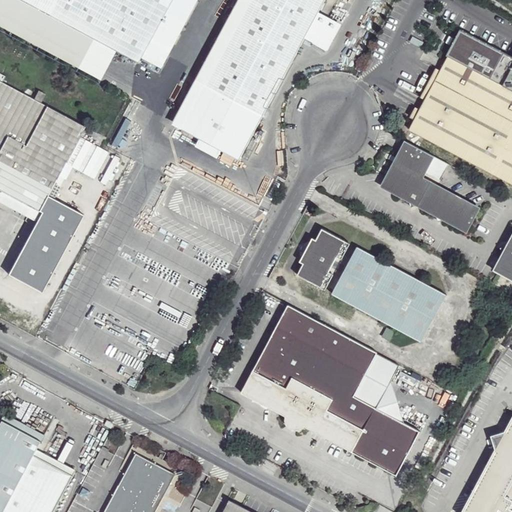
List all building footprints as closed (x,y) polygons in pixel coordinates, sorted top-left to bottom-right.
[(0,0),(0,22),(100,77),(120,54),(157,72),(196,0),(0,0)] [(234,0),(171,119),(239,155),(302,38),(317,11),(322,0),(234,0)] [(341,25),(317,11),(302,38),(326,51),(341,25)] [(511,181),(511,53),(492,40),(457,25),(452,35),(448,43),(442,54),(445,56),(408,128),(511,181)] [(84,121),(0,77),(0,200),(34,216),(7,267),(7,273),(41,290),(83,209),(47,191),(52,181),(77,135),(84,121)] [(109,153),(77,135),(52,181),(61,186),(72,166),(95,179),(109,153)] [(411,203),(418,202),(467,231),(481,205),(440,180),(448,165),(449,161),(432,152),(405,137),(381,183),(407,197),(411,203)] [(303,259),(296,271),(326,286),(335,270),(329,267),(337,252),(342,255),(350,239),(320,224),(315,235),(310,233),(298,256),(303,259)] [(511,233),(508,241),(499,243),(502,252),(494,267),(511,276),(511,233)] [(356,245),(333,287),(332,287),(331,290),(422,336),(445,292),(356,245)] [(377,347),(289,300),(285,307),(280,316),(268,340),(244,389),(287,413),(286,416),(287,419),(290,422),(294,424),(299,423),(306,421),(400,469),(422,426),(405,417),(401,405),(393,377),(400,362),(377,347)] [(511,511),(511,414),(460,511),(461,511),(511,511)] [(42,436),(3,415),(0,419),(0,511),(51,511),(76,466),(38,446),(42,436)] [(155,511),(176,471),(137,450),(106,511),(155,511)] [(260,511),(230,497),(222,511),(260,511)]
